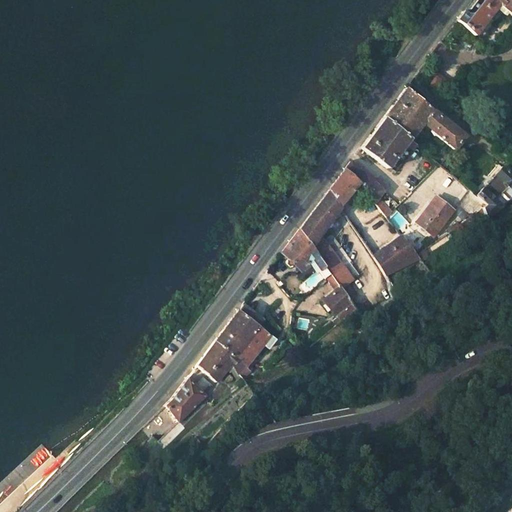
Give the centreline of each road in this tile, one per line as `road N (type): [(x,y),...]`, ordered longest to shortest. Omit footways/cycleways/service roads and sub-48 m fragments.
road 1 (primary): [(453,0),(177,368),(38,511)]
road 2 (secondary): [(511,347),(468,358),(398,410),(253,446),(197,511)]
